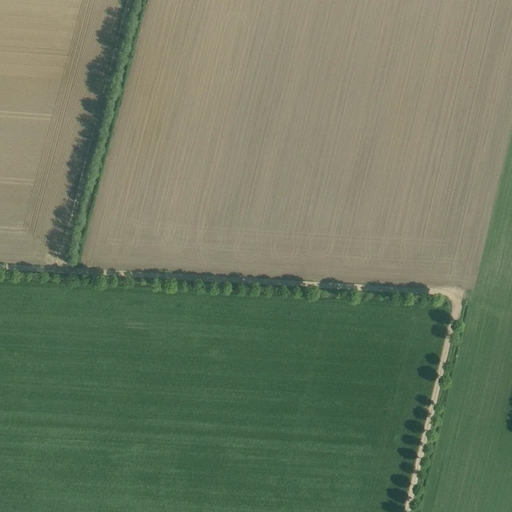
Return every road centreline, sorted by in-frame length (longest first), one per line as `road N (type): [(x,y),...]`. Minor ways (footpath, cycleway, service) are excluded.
road 1 (track): [(0,266),(458,294),(407,511)]
road 2 (track): [(59,269),(129,0)]
